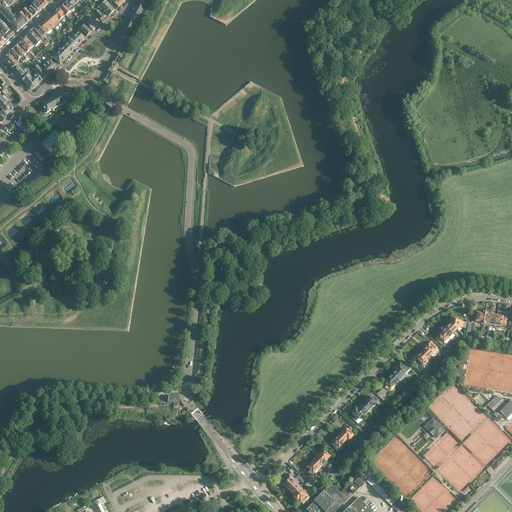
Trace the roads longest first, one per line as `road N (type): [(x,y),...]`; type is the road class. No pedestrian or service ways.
road 1 (tertiary): [(249,480),(186,397),(197,291),(188,241),(191,151),(87,89)]
road 2 (tertiary): [(278,452),(441,292),(511,290)]
road 3 (residential): [(278,452),(287,458),(438,310),(474,297),(511,301)]
